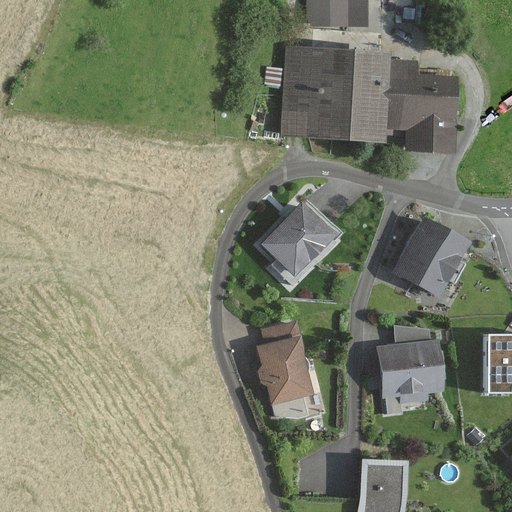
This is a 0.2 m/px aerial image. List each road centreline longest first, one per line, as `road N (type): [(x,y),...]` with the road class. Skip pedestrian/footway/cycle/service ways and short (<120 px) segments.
road 1 (residential): [(511,210),(440,203),(312,170),(272,179),(243,206),(219,271),(220,347),(281,511)]
road 2 (track): [(440,203),(468,123),(465,84),(439,52),(301,39),(292,0)]
